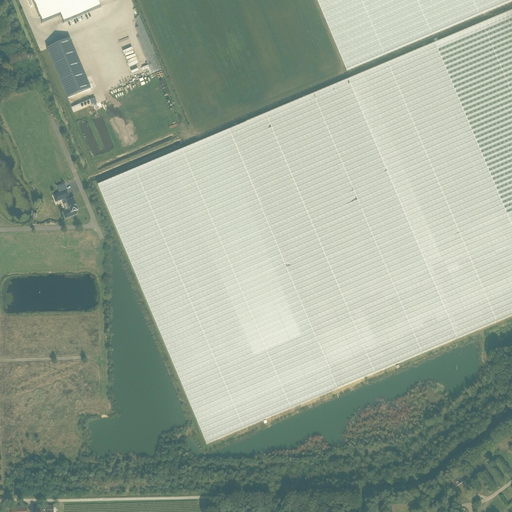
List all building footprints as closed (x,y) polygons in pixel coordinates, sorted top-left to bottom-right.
[(98,0),(31,0),(42,24),(60,16),(63,24),(101,8),(97,1),(98,0)] [(511,0),(316,0),(347,74),(511,0)] [(511,11),(349,81),(457,339),(511,316),(511,11)] [(91,89),(70,40),(47,49),(68,99),(91,89)] [(27,53),(18,56),(17,53),(7,57),(8,60),(10,66),(29,59),(27,53)] [(457,339),(349,81),(98,186),(206,444),(337,390),(457,339)] [(74,113),(91,105),(89,100),(72,108),(74,113)] [(106,101),(74,114),(95,164),(127,150),(106,101)] [(65,219),(76,215),(75,212),(77,211),(76,210),(77,209),(73,199),(70,200),(69,197),(66,191),(53,196),(56,202),(64,199),(65,202),(66,202),(70,210),(63,213),(65,219)] [(463,472),(452,480),(454,483),(458,481),(462,478),(464,482),(468,479),(463,472)]
